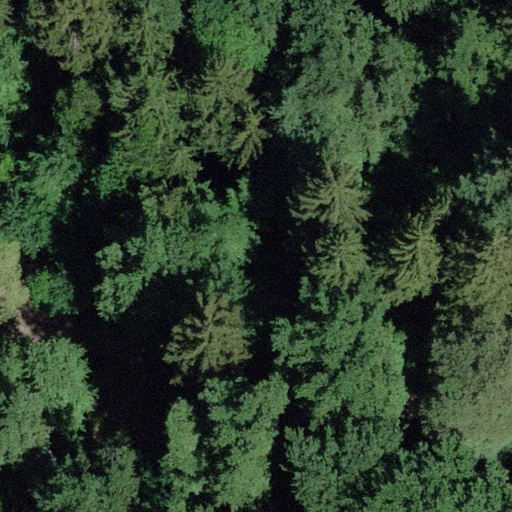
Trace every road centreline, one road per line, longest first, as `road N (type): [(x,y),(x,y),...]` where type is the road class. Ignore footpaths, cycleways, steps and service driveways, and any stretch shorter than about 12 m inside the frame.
road 1 (track): [(0,314),(338,388),(511,439)]
road 2 (track): [(0,265),(511,220)]
